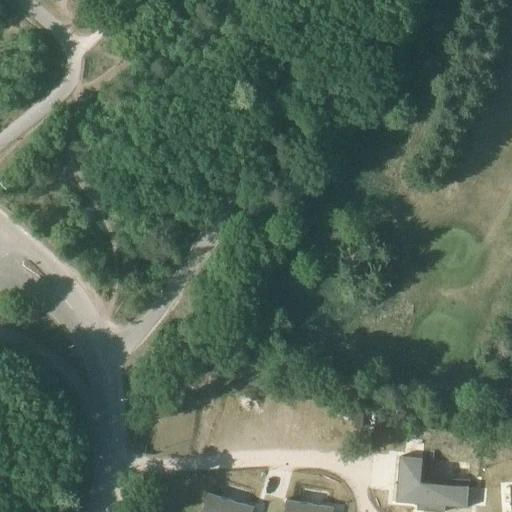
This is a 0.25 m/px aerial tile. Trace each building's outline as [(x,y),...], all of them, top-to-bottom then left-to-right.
[(363,429),(365,414),(356,413),(355,428),(363,429)] [(151,422),(149,437),(201,443),(203,427),(151,422)] [(294,423),(292,439),(344,444),(346,428),(294,423)] [(423,459),(401,457),(397,502),(418,504),(418,510),(441,511),(445,511),(446,506),(467,508),(469,488),(421,483),(423,459)] [(141,483),(135,511),(153,511),(157,485),(141,483)] [(253,511),(255,508),(208,495),(202,511),(253,511)] [(333,511),(334,508),(286,501),(284,511),(333,511)]
